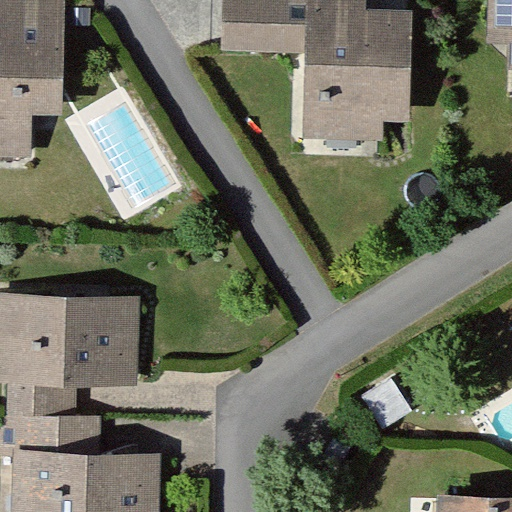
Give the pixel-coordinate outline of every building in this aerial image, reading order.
[(65,0),(0,0),(0,153),(30,154),(32,108),(61,110),(65,0)] [(367,0),(306,0),(303,133),(382,135),(383,115),(410,115),(413,6),(367,5),(367,0)] [(511,0),(483,0),(482,44),(503,45),(502,67),(511,67),(511,0)] [(142,290),(0,284),(0,379),(139,385),(142,290)] [(160,511),(162,450),(15,446),(12,511),(160,511)] [(511,511),(511,488),(435,486),(433,511),(511,511)]
